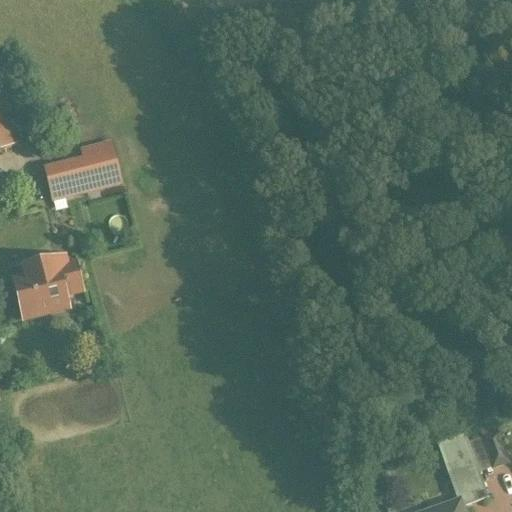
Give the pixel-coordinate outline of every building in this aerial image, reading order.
[(0,112),(0,155),(19,144),(0,112)] [(110,147),(81,154),(83,161),(86,173),(91,193),(119,185),(110,147)] [(83,161),(43,171),(46,183),(86,173),(83,161)] [(86,173),(46,183),(51,203),(91,193),(86,173)] [(46,264),(24,270),(26,280),(11,284),(21,323),(41,318),(40,315),(67,308),(65,298),(82,293),(75,267),(64,270),(62,262),(62,260),(60,261),(46,265),(46,264)] [(507,465),(496,435),(481,441),(491,471),(507,465)] [(464,438),(436,448),(456,506),(459,505),(461,510),(486,501),(464,438)]
